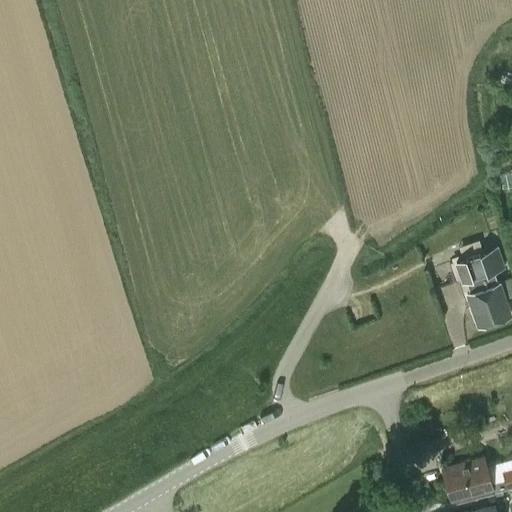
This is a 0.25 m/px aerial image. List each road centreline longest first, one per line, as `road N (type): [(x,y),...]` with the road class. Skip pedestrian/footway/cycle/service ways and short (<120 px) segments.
road 1 (track): [(335,218),(350,244),(282,374),(294,421)]
road 2 (unclassified): [(113,511),(270,432)]
road 3 (residential): [(376,390),(511,343)]
road 4 (residential): [(420,511),(376,390)]
